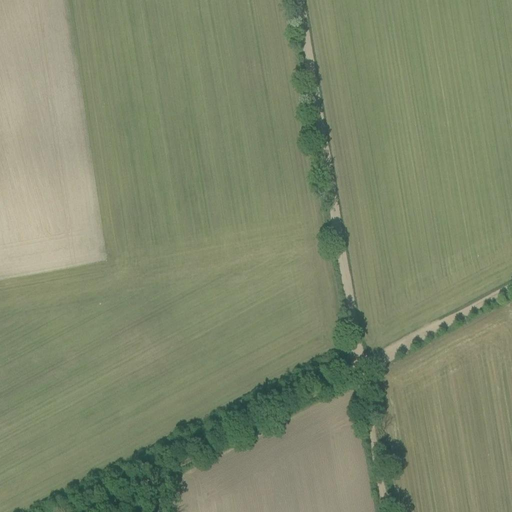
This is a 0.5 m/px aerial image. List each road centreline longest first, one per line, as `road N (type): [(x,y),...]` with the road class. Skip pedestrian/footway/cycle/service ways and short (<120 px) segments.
road 1 (track): [(357,370),(511,290)]
road 2 (track): [(382,511),(357,370)]
